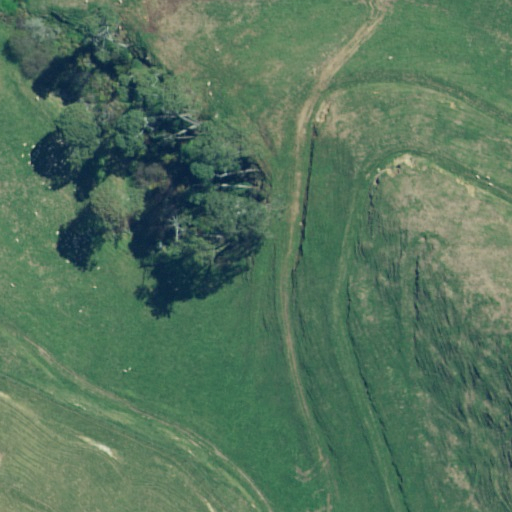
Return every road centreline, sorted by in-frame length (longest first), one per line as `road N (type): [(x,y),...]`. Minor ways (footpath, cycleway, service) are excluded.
road 1 (track): [(407,511),(335,370),(335,195),(431,147),(511,191)]
road 2 (track): [(0,319),(138,397),(239,489),(253,511)]
